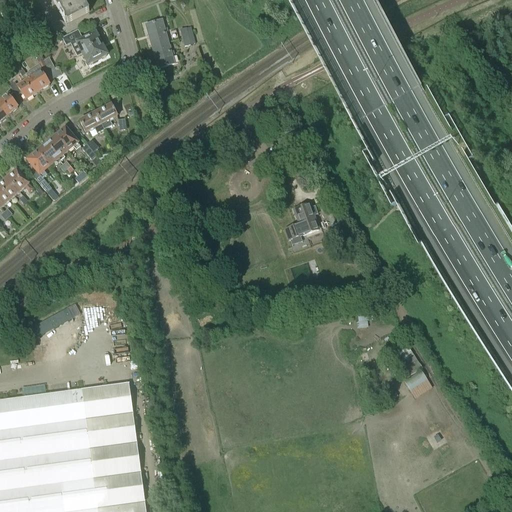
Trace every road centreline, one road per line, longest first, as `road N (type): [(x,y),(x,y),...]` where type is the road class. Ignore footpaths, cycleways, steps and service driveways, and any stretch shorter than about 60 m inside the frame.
road 1 (motorway): [(315,0),(511,348)]
road 2 (residential): [(0,321),(66,268),(153,232),(164,214),(161,171),(284,87)]
road 3 (motorway): [(511,288),(451,191),(353,0)]
road 4 (track): [(377,351),(409,321),(284,87)]
road 5 (residential): [(0,152),(51,110),(130,68),(113,0)]
road 6 (track): [(511,472),(409,321)]
